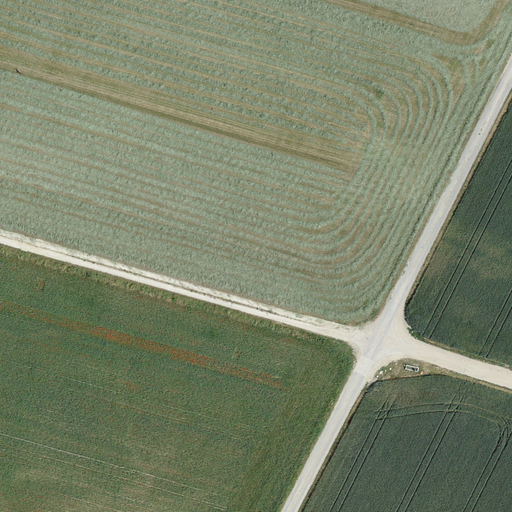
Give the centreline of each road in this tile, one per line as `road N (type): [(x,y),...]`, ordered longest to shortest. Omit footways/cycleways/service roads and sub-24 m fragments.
road 1 (track): [(0,232),(511,376)]
road 2 (track): [(511,80),(292,511)]
